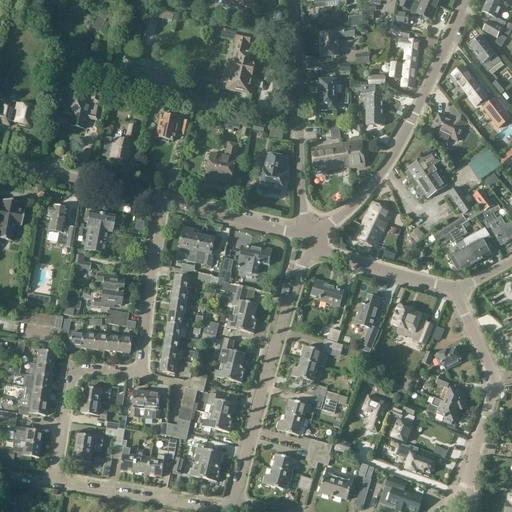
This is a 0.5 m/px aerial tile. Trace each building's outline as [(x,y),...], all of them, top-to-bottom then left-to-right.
[(219,0),(218,7),(242,13),(243,9),(252,11),(254,0),(219,0)] [(314,0),(315,5),(316,5),(316,8),(317,9),(325,8),(326,7),(326,4),(331,3),(330,0),(314,0)] [(416,16),(416,15),(432,22),(439,8),(421,0),(399,0),(396,6),(398,7),(395,24),(408,26),(409,15),(416,16)] [(487,24),(501,32),(506,24),(497,19),(503,4),(493,0),(487,0),(480,18),(481,20),(485,22),(488,21),(487,24)] [(172,22),(174,13),(161,9),(159,19),(172,22)] [(368,26),(368,18),(362,17),(349,18),(349,28),(368,26)] [(96,21),(95,24),(95,27),(99,29),(102,28),(104,24),(103,22),(99,20),(96,21)] [(487,24),(482,32),(497,40),(501,32),(487,24)] [(391,35),(396,36),(395,44),(399,45),(399,48),(405,49),(405,55),(417,56),(419,43),(406,42),(407,39),(408,40),(410,34),(401,31),(398,30),(395,26),(393,25),(389,25),(388,31),(389,34),(391,35)] [(318,34),(321,59),(340,57),(338,39),(355,38),(355,28),(351,28),(351,29),(345,30),(345,29),(334,30),(335,32),(318,34)] [(502,34),(508,37),(511,32),(505,29),(502,34)] [(237,43),(232,64),(231,63),(227,77),(229,78),(226,91),(252,97),(254,88),(251,87),(255,67),(251,66),(254,54),(248,53),(249,46),(250,46),(252,38),(237,34),(235,43),(237,43)] [(483,65),(488,72),(501,62),(496,55),(481,37),(469,47),(483,65)] [(370,64),(369,54),(355,56),(356,65),(370,64)] [(388,78),(402,80),(401,89),(414,90),(417,56),(405,55),(404,64),(390,63),(388,78)] [(463,69),(449,79),(456,89),(459,87),(462,91),(458,94),(459,96),(475,84),(463,69)] [(384,86),(384,77),(368,78),(368,86),(384,86)] [(101,103),(105,81),(91,78),(87,98),(63,93),(58,118),(67,120),(66,127),(86,131),(88,120),(97,122),(101,105),(99,104),(99,103),(101,103)] [(507,91),(498,80),(492,85),(501,95),(507,91)] [(316,93),(318,95),(318,96),(320,96),(320,95),(329,95),(341,95),(341,87),(336,87),(336,82),(318,82),(318,86),(316,88),(316,93)] [(460,98),(465,94),(476,108),(481,105),(483,108),(482,109),(498,130),(511,119),(496,98),(489,103),(487,100),(475,84),(459,96),(460,98)] [(128,94),(116,91),(114,100),(125,102),(128,94)] [(507,102),(511,98),(507,92),(502,96),(507,102)] [(320,95),(320,96),(320,112),(336,112),(336,105),(347,105),(347,106),(348,106),(347,95),(341,95),(329,95),(320,95)] [(361,111),(365,111),(383,111),(383,95),(361,95),(361,111)] [(185,106),(190,107),(195,107),(195,108),(207,111),(209,103),(187,98),(185,106)] [(10,123),(30,127),(32,122),(33,121),(35,115),(34,113),(35,108),(19,105),(16,105),(15,108),(3,106),(1,112),(0,112),(0,126),(0,125),(9,127),(10,123)] [(383,112),(383,111),(365,111),(365,127),(383,127),(383,112)] [(169,144),(169,142),(170,142),(170,141),(172,141),(171,142),(173,142),(173,141),(175,142),(175,138),(178,139),(182,120),(160,115),(155,138),(163,140),(162,142),(169,144)] [(225,130),(233,132),(234,129),(239,130),(240,126),(241,126),(242,121),(241,121),(222,117),(220,126),(226,127),(225,130)] [(439,134),(435,141),(447,147),(451,140),(457,143),(464,130),(469,126),(462,117),(452,124),(439,117),(432,131),(439,134)] [(352,119),(350,119),(350,126),(351,126),(360,131),(364,127),(352,119)] [(188,141),(191,123),(183,121),(180,139),(188,141)] [(133,143),(136,127),(128,125),(124,142),(106,138),(101,157),(115,160),(116,161),(120,162),(121,161),(128,163),(132,143),(133,143)] [(253,131),(263,133),(265,127),(254,125),(253,128),(252,128),(251,131),(253,131)] [(250,129),(244,127),(241,136),(248,138),(250,129)] [(331,128),(332,140),(340,139),(338,127),(331,128)] [(237,156),(239,145),(228,143),(225,158),(210,155),(204,184),(217,187),(218,182),(230,185),(236,158),(238,159),(239,156),(237,156)] [(362,143),(343,146),(344,155),(348,155),(349,168),(350,170),(365,168),(362,143)] [(348,155),(344,155),(343,146),(312,151),(314,174),(349,168),(348,155)] [(469,159),(472,163),(471,164),(481,181),(498,170),(502,168),(498,162),(497,161),(491,150),(489,152),(486,148),(469,159)] [(511,148),(497,161),(498,162),(506,171),(511,165),(511,148)] [(427,200),(446,187),(438,175),(442,173),(440,170),(437,173),(434,169),(441,164),(434,153),(408,171),(408,172),(405,174),(423,201),(427,199),(427,200)] [(270,195),(281,197),(286,173),(284,172),(286,159),(267,155),(260,188),(271,190),(270,195)] [(490,177),(483,182),(486,186),(489,189),(499,181),(493,174),(490,177)] [(455,203),(464,216),(473,210),(464,198),(458,188),(449,194),(451,196),(449,198),(453,203),(455,203)] [(472,197),(481,209),(475,213),(474,214),(477,217),(483,213),(484,213),(485,213),(488,211),(494,207),(495,207),(493,206),(491,201),(489,199),(482,190),(472,197)] [(0,207),(0,240),(10,242),(14,225),(21,226),(24,212),(16,211),(17,204),(13,203),(12,203),(12,205),(8,204),(8,202),(4,201),(2,208),(0,207)] [(368,215),(387,226),(388,226),(393,215),(373,204),(368,215)] [(47,217),(50,217),(48,229),(59,231),(56,245),(65,247),(65,248),(73,249),(75,235),(76,230),(69,228),(68,230),(61,228),(64,209),(52,207),(52,208),(48,208),(47,217)] [(494,207),(488,211),(491,216),(493,214),(500,211),(497,207),(495,208),(494,207)] [(462,216),(446,227),(449,234),(463,226),(466,224),(468,223),(477,217),(474,214),(475,213),(473,210),(464,216),(463,217),(462,216)] [(86,228),(88,228),(98,230),(100,225),(104,225),(106,215),(89,211),(89,213),(83,212),(82,218),(84,219),(83,222),(87,222),(86,228)] [(484,213),(483,213),(483,214),(485,218),(484,219),(487,225),(488,225),(489,225),(501,247),(509,242),(502,230),(499,231),(494,222),(491,216),(488,211),(485,213),(484,213)] [(401,224),(406,239),(399,242),(406,259),(414,255),(407,239),(410,238),(404,223),(399,212),(397,213),(399,219),(401,224)] [(100,225),(98,230),(110,232),(111,228),(117,229),(117,225),(119,225),(120,219),(113,217),(113,216),(106,215),(104,225),(100,225)] [(387,226),(368,215),(367,215),(356,240),(376,251),(387,226)] [(502,230),(509,242),(511,240),(511,226),(511,225),(505,228),(500,219),(497,220),(497,221),(494,222),(499,231),(502,230)] [(449,234),(453,240),(459,252),(453,256),(453,257),(449,259),(458,274),(461,272),(477,264),(474,258),(472,258),(467,248),(463,241),(461,237),(467,234),(466,232),(464,229),(463,226),(449,234)] [(436,242),(437,242),(439,240),(444,237),(449,234),(446,227),(432,236),(436,242)] [(72,256),(71,260),(84,263),(85,257),(84,257),(85,250),(105,254),(109,233),(110,233),(110,232),(98,230),(88,228),(83,250),(84,250),(83,252),(72,250),(71,255),(72,256)] [(179,249),(197,253),(201,237),(192,235),(193,231),(184,229),(179,249)] [(485,229),(463,241),(467,248),(472,258),(474,258),(477,264),(491,256),(484,243),(491,239),(485,229)] [(444,237),(439,240),(442,245),(442,246),(453,240),(449,234),(444,237)] [(214,240),(201,237),(197,253),(205,255),(203,266),(210,267),(214,248),(212,248),(214,240)] [(239,266),(238,268),(239,268),(239,271),(257,275),(259,265),(260,265),(260,264),(264,265),(263,266),(270,267),(271,259),(270,259),(272,251),(262,249),(261,251),(258,250),(258,248),(249,246),(249,247),(248,247),(247,249),(241,248),(238,263),(240,264),(240,266),(239,266)] [(397,254),(386,250),(383,257),(393,262),(397,254)] [(424,250),(418,253),(421,259),(424,258),(425,257),(426,256),(426,255),(426,253),(424,250)] [(70,269),(69,275),(81,277),(84,263),(71,260),(71,263),(67,263),(66,268),(70,269)] [(195,268),(182,265),(181,271),(194,274),(195,268)] [(219,279),(218,283),(229,286),(230,280),(232,274),(221,272),(219,279)] [(103,282),(102,286),(100,285),(100,291),(122,294),(123,281),(113,280),(114,276),(96,274),(96,282),(103,282)] [(197,281),(211,284),(212,278),(199,274),(197,281)] [(175,276),(173,289),(188,291),(190,279),(175,276)] [(209,292),(211,293),(216,293),(216,291),(219,279),(212,278),(211,284),(209,292)] [(338,288),(316,281),(311,296),(320,299),(319,300),(321,300),(320,302),(339,308),(344,293),(338,291),(339,289),(337,289),(338,288)] [(218,283),(216,291),(234,295),(236,288),(231,286),(229,286),(218,283)] [(232,306),(233,307),(235,307),(233,315),(236,316),(254,320),(257,306),(252,305),(244,303),(248,291),(236,288),(234,295),(232,306)] [(173,289),(171,301),(186,303),(188,291),(173,289)] [(120,306),(122,294),(100,291),(99,297),(101,297),(101,300),(94,299),(93,306),(110,308),(110,305),(120,306)] [(26,304),(33,306),(34,296),(27,295),(26,304)] [(371,330),(371,328),(372,324),(373,325),(374,323),(375,323),(382,301),(368,297),(365,305),(363,304),(363,306),(361,306),(356,325),(369,329),(371,330)] [(49,308),(50,299),(43,298),(41,307),(49,308)] [(62,308),(74,310),(75,310),(79,311),(81,302),(64,299),(63,302),(62,308)] [(50,316),(56,317),(60,318),(61,315),(62,308),(63,302),(53,300),(50,316)] [(184,315),(186,303),(171,301),(169,313),(184,315)] [(399,306),(391,325),(399,328),(397,334),(398,336),(404,338),(406,337),(408,332),(415,335),(413,340),(414,342),(425,347),(433,326),(426,324),(426,325),(420,322),(422,316),(399,306)] [(61,315),(73,317),(74,310),(62,308),(61,315)] [(128,315),(107,311),(106,318),(113,319),(122,320),(127,321),(128,315)] [(25,324),(31,325),(33,313),(27,312),(25,324)] [(169,313),(167,325),(183,327),(184,315),(169,313)] [(48,328),(54,329),(56,317),(50,316),(48,328)] [(255,320),(254,320),(236,316),(234,323),(229,322),(227,329),(253,335),(256,322),(255,321),(255,320)] [(56,317),(54,329),(60,330),(62,318),(60,318),(56,317)] [(113,319),(111,325),(126,328),(127,321),(122,320),(113,319)] [(70,320),(64,320),(62,334),(68,335),(70,320)] [(206,322),(203,334),(216,337),(219,325),(206,322)] [(167,325),(165,337),(181,339),(183,327),(167,325)] [(371,330),(369,329),(361,347),(371,351),(379,331),(374,329),(371,328),(371,330)] [(331,330),(327,342),(337,345),(341,333),(331,330)] [(69,333),(68,347),(80,349),(81,334),(69,333)] [(80,349),(92,350),(94,335),(81,334),(80,349)] [(214,344),(216,337),(203,334),(201,341),(214,344)] [(106,336),(94,335),(92,350),(104,351),(106,336)] [(118,337),(106,336),(104,351),(117,352),(118,337)] [(129,354),(130,339),(118,337),(117,352),(129,354)] [(165,337),(163,349),(179,351),(181,339),(165,337)] [(24,342),(18,341),(16,353),(22,354),(24,342)] [(305,347),(301,361),(319,366),(318,367),(325,369),(326,362),(329,355),(328,355),(330,350),(342,353),(344,347),(337,345),(327,342),(325,341),(322,352),(305,347)] [(454,348),(435,357),(440,366),(442,365),(445,371),(461,363),(454,348)] [(177,363),(179,351),(163,349),(162,361),(177,363)] [(225,358),(223,365),(242,370),(242,369),(245,356),(222,350),(220,356),(225,358)] [(33,363),(36,364),(53,366),(55,355),(53,354),(53,352),(47,351),(47,353),(38,352),(37,358),(34,358),(33,363)] [(433,356),(426,353),(422,364),(429,367),(433,356)] [(175,375),(177,363),(162,361),(160,373),(175,375)] [(313,384),(318,367),(319,366),(301,361),(298,369),(294,368),(291,377),(313,384)] [(31,376),(34,376),(51,379),(53,366),(36,364),(35,371),(32,370),(31,376)] [(192,365),(186,364),(184,378),(190,379),(192,365)] [(244,369),(242,369),(242,370),(223,365),(221,373),(217,371),(215,378),(241,384),(245,371),(243,370),(244,369)] [(29,374),(20,372),(20,369),(14,368),(13,374),(28,377),(29,374)] [(30,383),(29,388),(49,391),(51,379),(34,376),(33,383),(30,383)] [(192,383),(205,386),(207,380),(194,377),(192,383)] [(416,391),(421,380),(415,378),(410,389),(416,391)] [(450,382),(439,378),(436,384),(447,389),(450,382)] [(192,383),(191,390),(197,391),(204,393),(205,387),(205,386),(192,383)] [(26,388),(25,396),(28,396),(28,401),(47,404),(49,391),(29,388),(29,389),(26,388)] [(85,390),(82,402),(99,405),(99,404),(102,404),(103,399),(109,400),(110,391),(93,388),(93,391),(85,390)] [(186,389),(185,395),(196,398),(197,391),(191,390),(186,389)] [(450,390),(445,404),(458,410),(462,411),(463,410),(464,410),(465,410),(466,409),(467,408),(467,406),(467,405),(465,404),(468,397),(450,390)] [(145,411),(147,393),(135,392),(134,401),(132,401),(130,418),(139,419),(139,410),(145,411)] [(324,399),(338,403),(345,405),(346,403),(347,404),(349,398),(339,395),(339,396),(326,392),(324,399)] [(145,419),(152,420),(160,420),(161,403),(159,403),(160,394),(147,393),(145,411),(145,419)] [(183,402),(195,404),(195,403),(196,398),(185,395),(183,402)] [(123,397),(117,396),(115,407),(121,409),(123,397)] [(362,411),(372,414),(369,421),(371,422),(368,430),(369,430),(369,433),(374,434),(376,433),(377,433),(389,405),(368,397),(362,411)] [(45,417),(47,404),(28,401),(20,399),(18,415),(36,418),(37,415),(45,417)] [(334,415),(338,403),(324,399),(320,411),(334,415)] [(431,406),(439,409),(436,415),(445,418),(443,423),(451,426),(458,410),(445,404),(442,402),(434,399),(431,406)] [(213,407),(211,414),(229,419),(229,418),(233,405),(210,400),(208,406),(213,407)] [(102,406),(99,405),(82,402),(80,415),(89,416),(88,418),(105,421),(107,413),(101,412),(102,406)] [(182,407),(193,410),(195,404),(183,402),(182,407)] [(313,408),(289,402),(285,415),(303,420),(304,414),(311,416),(313,408)] [(393,410),(402,413),(405,406),(402,405),(396,403),(394,409),(393,410)] [(402,413),(404,413),(413,417),(416,410),(405,405),(405,406),(402,413)] [(180,414),(192,417),(193,410),(182,407),(180,414)] [(401,422),(404,413),(402,413),(393,410),(394,409),(393,408),(389,417),(401,422)] [(4,413),(3,419),(16,421),(17,415),(4,413)] [(179,420),(190,423),(191,420),(192,417),(180,414),(179,420)] [(231,419),(229,418),(229,419),(211,414),(209,422),(205,421),(203,427),(229,434),(233,420),(231,419)] [(298,437),(303,420),(285,415),(283,423),(279,422),(276,431),(298,437)] [(118,430),(125,430),(126,418),(120,417),(119,426),(118,430)] [(15,428),(16,421),(3,419),(2,426),(15,428)] [(177,427),(189,429),(190,423),(179,420),(177,427)] [(392,437),(391,438),(406,444),(413,428),(398,422),(394,431),(390,429),(388,435),(392,437)] [(168,425),(167,437),(175,439),(176,432),(177,427),(168,425)] [(177,427),(176,432),(187,435),(189,429),(177,427)] [(13,434),(12,442),(23,444),(40,446),(42,434),(34,432),(34,430),(17,428),(16,434),(13,434)] [(115,438),(113,446),(122,447),(125,430),(118,430),(118,432),(117,438),(115,438)] [(176,432),(175,439),(186,441),(187,435),(176,432)] [(77,436),(75,449),(92,452),(93,445),(101,447),(103,438),(86,436),(85,438),(77,436)] [(148,475),(162,477),(165,456),(174,457),(177,441),(170,440),(168,452),(159,451),(158,455),(157,461),(150,460),(148,475)] [(348,456),(352,445),(339,440),(335,451),(348,456)] [(308,452),(320,456),(321,452),(323,444),(312,441),(308,452)] [(0,459),(12,462),(13,457),(29,459),(30,457),(38,459),(40,446),(23,444),(22,450),(13,449),(13,450),(0,447),(0,459)] [(321,452),(330,454),(332,447),(323,444),(321,452)] [(444,450),(436,447),(433,454),(441,457),(444,450)] [(119,471),(134,473),(137,451),(138,449),(131,448),(130,451),(123,450),(123,449),(119,471)] [(201,457),(199,464),(217,468),(220,454),(197,448),(196,455),(201,457)] [(91,458),(92,452),(75,449),(73,462),(81,463),(81,465),(100,468),(101,460),(91,458)] [(137,451),(134,473),(148,475),(150,460),(143,459),(144,453),(137,451)] [(316,467),(317,463),(320,456),(308,452),(305,464),(316,467)] [(330,454),(321,452),(320,456),(317,463),(328,466),(331,455),(330,454)] [(108,479),(112,455),(105,454),(101,478),(108,479)] [(416,474),(417,470),(431,475),(432,472),(434,472),(435,469),(433,468),(434,465),(415,458),(415,457),(410,455),(405,470),(416,474)] [(298,470),(300,463),(276,456),(272,470),(289,474),(291,468),(298,470)] [(184,461),(176,459),(173,473),(181,475),(184,461)] [(217,468),(199,464),(197,471),(192,470),(190,477),(216,483),(220,470),(218,469),(219,468),(217,468)] [(364,479),(365,478),(368,467),(361,465),(357,477),(364,479)] [(368,467),(365,478),(370,480),(374,469),(368,467)] [(332,498),(333,499),(334,499),(334,498),(347,502),(354,478),(348,476),(340,474),(333,472),(327,469),(318,496),(332,500),(332,498)] [(284,491),(289,474),(272,470),(270,478),(266,476),(263,485),(284,491)] [(312,481),(301,477),(298,489),(309,492),(312,481)] [(389,478),(386,486),(394,489),(389,503),(397,507),(396,510),(400,511),(407,511),(408,511),(411,511),(417,511),(418,510),(419,510),(422,504),(421,503),(422,499),(403,492),(406,484),(389,478)]
